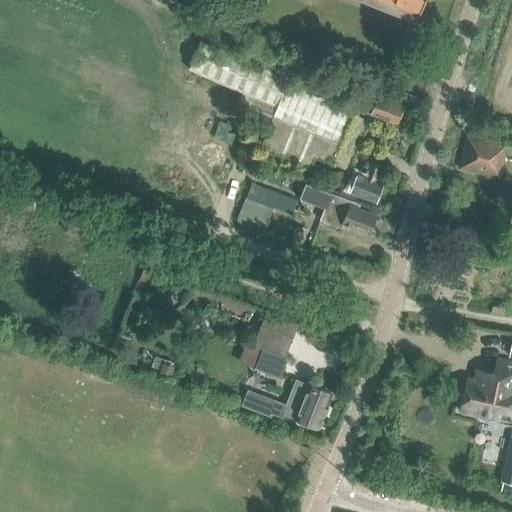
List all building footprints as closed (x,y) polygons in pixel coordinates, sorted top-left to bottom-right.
[(383,0),(419,14),(424,0),(383,0)] [(234,112),(268,127),(259,148),(310,170),(314,159),(332,167),(333,165),(348,172),(369,121),(355,115),(356,111),(287,82),(287,80),(200,42),(189,69),(185,75),(198,81),(200,75),(242,93),(234,112)] [(406,104),(378,93),(364,88),(356,109),(369,113),(397,124),(406,104)] [(231,126),(220,122),(214,138),(231,145),(235,136),(228,133),(231,126)] [(460,169),(500,179),(506,156),(503,156),(506,145),(468,135),(460,169)] [(353,200),(353,199),(355,195),(376,204),(383,183),(378,181),(383,168),(369,163),(363,176),(357,173),(353,183),(334,174),(329,184),(340,189),(338,194),(353,200)] [(236,221),(264,232),(273,207),(292,214),(297,201),(251,183),(236,221)] [(301,199),(324,208),(319,220),(341,229),(343,224),(368,235),(377,215),(358,208),(360,205),(327,192),(306,184),(301,199)] [(500,234),(511,237),(511,208),(507,207),(500,234)] [(134,264),(164,274),(167,265),(137,254),(134,264)] [(99,313),(105,295),(107,288),(63,273),(60,279),(46,274),(35,305),(50,310),(53,301),(71,307),(72,304),(99,313)] [(253,349),(262,352),(254,370),(262,373),(258,382),(274,388),(278,379),(279,379),(286,362),(284,362),(293,341),(262,329),(253,349)] [(474,388),(464,386),(458,410),(496,419),(498,411),(509,414),(511,400),(511,391),(511,386),(511,364),(495,360),(492,374),(476,370),(474,382),(476,382),(474,388)] [(282,414),(296,419),(295,419),(318,429),(331,394),(295,380),(282,414)] [(511,472),(505,471),(502,481),(503,481),(511,483),(511,472)]
